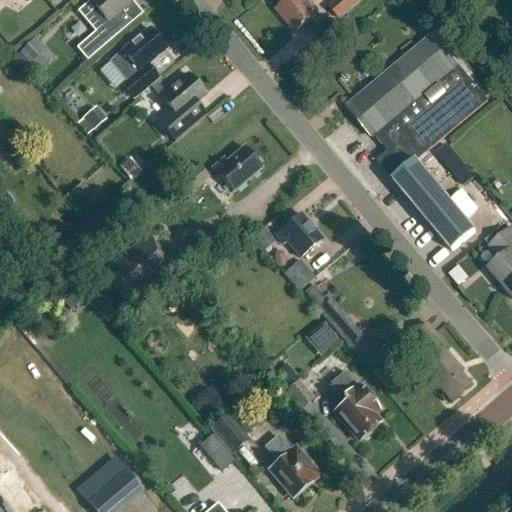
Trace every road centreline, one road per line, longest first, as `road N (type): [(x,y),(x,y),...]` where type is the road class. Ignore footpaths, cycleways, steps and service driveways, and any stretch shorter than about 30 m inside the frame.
road 1 (residential): [(511,381),(190,0)]
road 2 (tertiary): [(382,511),(511,401)]
